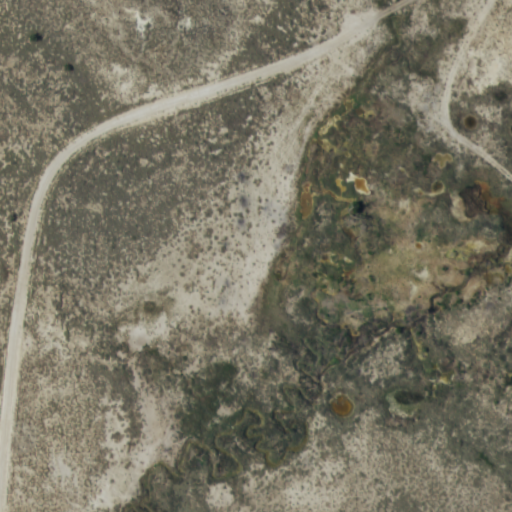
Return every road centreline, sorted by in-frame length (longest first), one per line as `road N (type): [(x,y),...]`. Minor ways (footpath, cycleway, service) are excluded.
road 1 (residential): [(0,348),(19,215),(53,169),(354,0)]
road 2 (residential): [(461,0),(448,31),(448,103),(511,147)]
